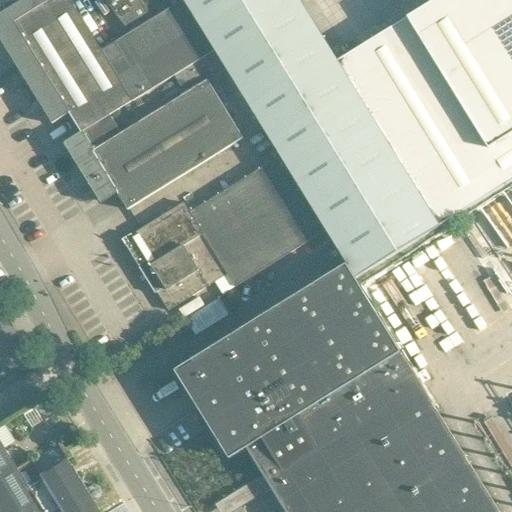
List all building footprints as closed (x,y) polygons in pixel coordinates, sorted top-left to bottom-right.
[(82,132),(110,114),(175,75),(214,50),(184,0),(172,8),(152,20),(130,34),(102,51),(74,6),(75,6),(71,0),(48,0),(47,0),(23,0),(0,14),(0,38),(53,124),(70,114),(82,133),(82,132)] [(139,0),(106,0),(116,15),(130,34),(152,20),(140,0),(139,0)] [(166,0),(172,8),(184,0),(183,0),(166,0)] [(299,0),(184,0),(357,278),(440,227),(440,226),(511,181),(511,0),(437,0),(338,62),(299,0)] [(217,76),(227,70),(214,50),(175,75),(182,87),(212,68),(217,76)] [(82,133),(65,143),(101,201),(116,191),(128,210),(145,199),(241,138),(207,81),(122,134),(110,114),(82,132),(82,133)] [(191,213),(185,204),(137,232),(139,235),(134,238),(132,234),(126,237),(147,271),(146,272),(150,279),(151,278),(159,290),(155,292),(156,294),(157,293),(169,311),(228,275),(236,287),(327,231),(282,157),(191,213)] [(237,452),(239,452),(246,447),(286,511),(500,511),(402,352),(347,265),(175,371),(223,448),(224,449),(225,451),(227,452),(228,452),(230,453),(232,453),(234,453),(236,453),(237,452)] [(186,320),(196,336),(230,315),(220,298),(186,320)] [(0,511),(44,511),(30,488),(0,439),(0,511)] [(33,460),(18,469),(30,488),(44,511),(101,511),(95,502),(100,499),(101,497),(102,494),(103,492),(102,489),(100,487),(97,486),(94,486),(92,486),(87,489),(68,459),(42,475),(33,460)] [(223,511),(269,494),(263,479),(217,498),(223,511)]
